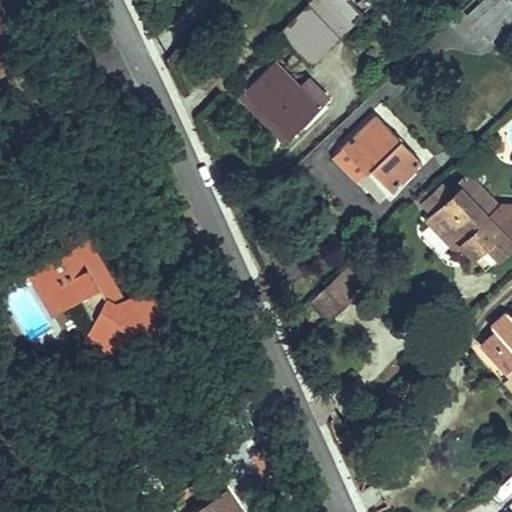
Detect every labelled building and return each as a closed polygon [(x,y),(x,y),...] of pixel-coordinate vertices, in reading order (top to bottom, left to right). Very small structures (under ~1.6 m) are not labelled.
[(344,1),(344,0),(310,0),(275,36),(310,69),(361,17),(344,1)] [(283,0),(296,12),(307,0),(283,0)] [(511,4),(508,0),(480,0),(465,14),(489,42),(511,22),(511,4)] [(0,39),(13,34),(0,6),(0,39)] [(276,87),(300,63),(252,14),(222,43),(263,85),(269,80),(276,87)] [(371,145),(400,118),(355,70),(321,103),(346,129),(351,124),(371,145)] [(493,199),(511,180),(495,162),(480,161),(478,163),(449,135),(440,144),(493,199)] [(466,225),(493,199),(440,144),(407,177),(436,207),(448,195),(459,206),(453,211),(466,225)] [(85,186),(91,200),(115,188),(106,174),(85,186)] [(73,236),(84,261),(104,250),(120,281),(106,292),(134,320),(162,295),(171,305),(196,282),(184,270),(168,284),(140,255),(133,240),(142,236),(115,188),(91,200),(78,207),(87,229),(73,236)] [(74,265),(84,261),(73,236),(87,229),(78,207),(54,219),(74,265)] [(310,273),(341,242),(324,224),(292,255),(310,273)] [(168,284),(184,270),(177,261),(151,252),(142,236),(133,240),(140,255),(168,284)] [(511,331),(511,266),(506,260),(463,302),(490,329),(500,320),(511,331)] [(511,351),(511,331),(500,320),(490,329),(511,351)] [(244,469),(267,488),(287,465),(264,445),(244,469)] [(167,485),(178,511),(227,511),(225,505),(233,503),(217,464),(167,485)] [(511,511),(511,498),(479,465),(443,500),(454,511),(511,511)] [(227,511),(236,511),(233,503),(225,505),(227,511)]
